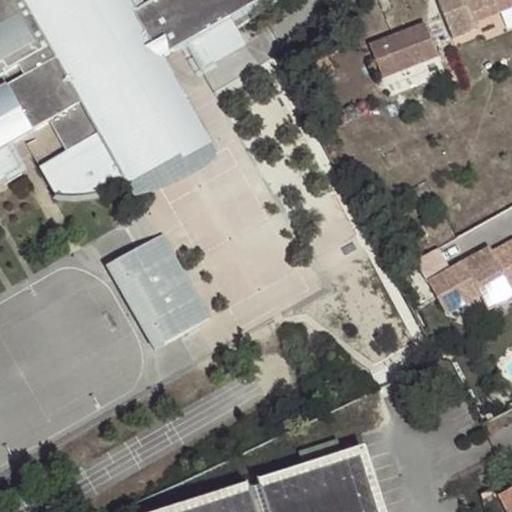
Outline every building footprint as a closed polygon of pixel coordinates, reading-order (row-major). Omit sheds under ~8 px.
[(0,0),(0,178),(18,168),(7,148),(49,124),(66,155),(40,170),(57,199),(68,200),(79,200),(94,198),(111,193),(126,187),(116,169),(131,160),(141,177),(161,162),(117,85),(165,58),(185,47),(200,69),(245,44),(234,24),(274,0),(159,0),(147,8),(137,13),(129,0),(0,0)] [(147,8),(142,0),(129,0),(137,13),(147,8)] [(511,0),(437,0),(452,40),(477,30),(475,24),(471,16),(496,6),(494,0),(511,0)] [(471,16),(475,24),(511,7),(511,0),(494,0),(496,6),(471,16)] [(440,57),(427,25),(370,48),(383,80),(440,57)] [(116,169),(126,187),(134,200),(147,197),(159,192),(174,187),(205,170),(210,167),(215,161),(216,153),(213,145),(165,58),(117,85),(161,162),(141,177),(131,160),(116,169)] [(162,236),(117,262),(129,284),(135,281),(159,321),(153,324),(165,345),(209,319),(162,236)] [(511,243),(495,251),(493,246),(472,257),(475,262),(470,264),(467,259),(430,279),(447,312),(481,295),(488,308),(511,295),(511,243)] [(420,257),(427,277),(451,268),(443,248),(420,257)] [(129,284),(117,262),(108,268),(155,350),(165,345),(153,324),(159,321),(135,281),(129,284)] [(511,352),(503,359),(511,373),(511,352)] [(379,511),(364,466),(224,511),(379,511)] [(511,511),(511,489),(497,498),(505,511),(511,511)]
